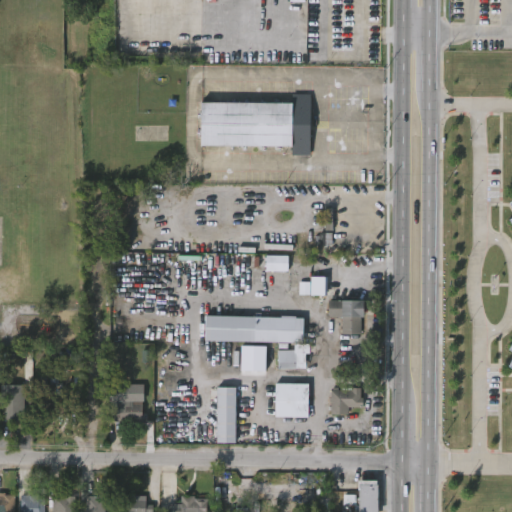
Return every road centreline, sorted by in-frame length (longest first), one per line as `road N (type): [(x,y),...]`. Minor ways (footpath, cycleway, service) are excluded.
road 1 (residential): [(0,458),(400,467)]
road 2 (primary): [(427,467),(429,92)]
road 3 (primary): [(402,33),(401,403)]
